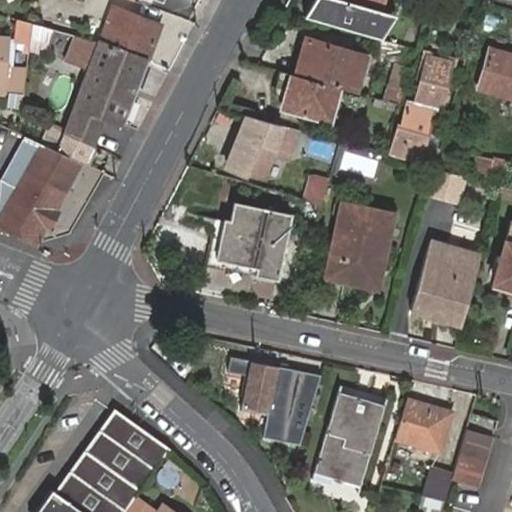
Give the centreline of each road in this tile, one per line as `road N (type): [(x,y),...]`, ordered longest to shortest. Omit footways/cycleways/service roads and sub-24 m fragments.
road 1 (residential): [(511,386),(217,315),(149,303),(79,307)]
road 2 (secondary): [(79,307),(240,0)]
road 3 (residential): [(79,307),(112,354),(231,458),(261,511)]
road 4 (secondary): [(0,438),(79,307)]
